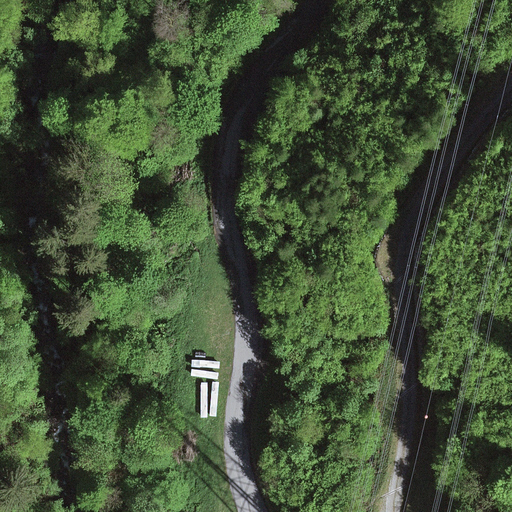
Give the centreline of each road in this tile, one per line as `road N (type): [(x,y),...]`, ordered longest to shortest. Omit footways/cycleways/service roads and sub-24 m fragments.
road 1 (tertiary): [(317,0),(257,79),(226,162),(226,212),(248,329),(236,438),(254,511)]
road 2 (track): [(394,511),(410,373),(403,249),(416,211),(475,125),(511,88)]
